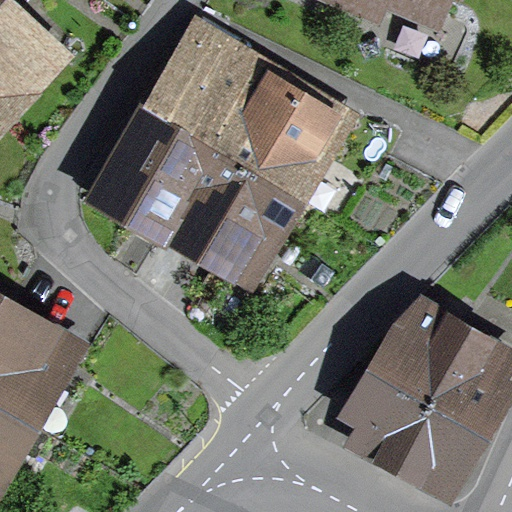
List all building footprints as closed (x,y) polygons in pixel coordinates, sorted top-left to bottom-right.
[(381,0),(410,0),(431,9),(434,0),(332,0),(374,18),(381,0)] [(0,1),(0,109),(53,52),(0,1)] [(336,119),(187,30),(136,100),(173,122),(213,145),(291,192),(336,119)] [(163,229),(164,227),(213,145),(173,122),(144,106),(98,192),(163,229)] [(163,229),(241,273),(291,192),(213,145),(164,227),(163,229)] [(418,301),(401,320),(373,366),(477,430),(499,391),(492,386),(510,355),(418,301)] [(0,402),(27,419),(70,346),(0,304),(0,402)] [(365,449),(441,490),(477,430),(373,366),(350,407),(379,423),(365,449)] [(0,464),(27,419),(0,403),(0,464)]
